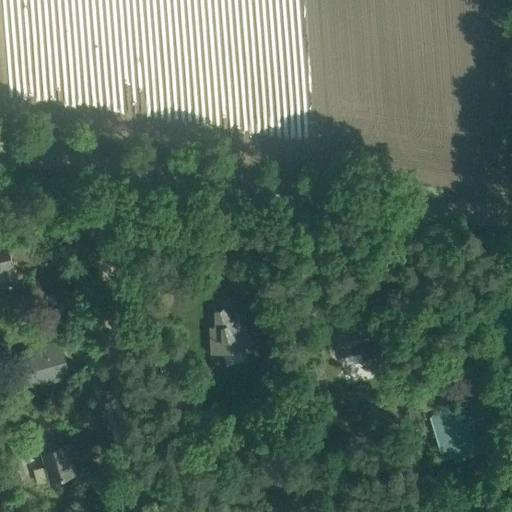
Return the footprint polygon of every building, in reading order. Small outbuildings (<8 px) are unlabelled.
[(0,268),(11,266),(12,266),(6,242),(0,243),(0,268)] [(215,325),(210,326),(211,353),(222,350),(225,360),(241,355),(238,345),(251,342),(237,317),(231,320),(224,307),(214,310),(215,325)] [(361,352),(365,370),(384,365),(380,348),(388,346),(385,332),(340,342),(343,356),(361,352)] [(21,349),(32,387),(73,374),(61,336),(21,349)] [(23,428),(44,431),(46,413),(26,410),(23,428)] [(470,417),(456,422),(452,411),(431,418),(444,457),(454,453),(456,459),(495,446),(486,416),(490,415),(489,411),(470,417)] [(68,444),(43,452),(52,479),(76,472),(68,444)] [(296,471),(295,451),(269,453),(271,473),(296,471)] [(20,473),(7,477),(11,487),(23,483),(20,473)]
